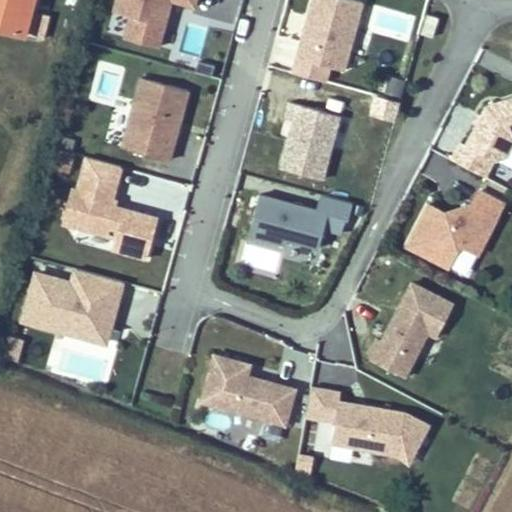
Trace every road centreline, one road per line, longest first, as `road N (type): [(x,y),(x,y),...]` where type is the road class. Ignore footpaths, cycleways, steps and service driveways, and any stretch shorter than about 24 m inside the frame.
road 1 (residential): [(189,285),(288,326),(327,319),(487,0)]
road 2 (residential): [(266,0),(189,285)]
